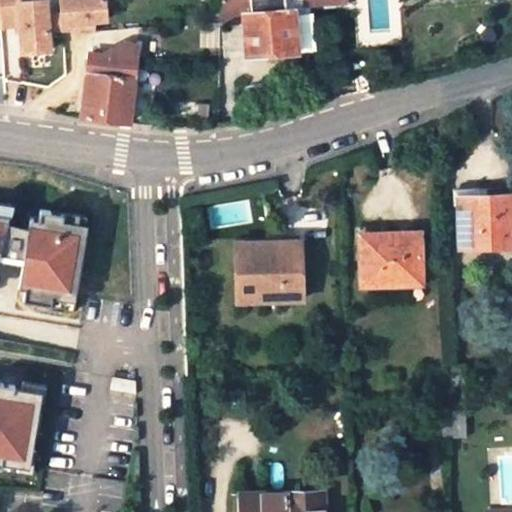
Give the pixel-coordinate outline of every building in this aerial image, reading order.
[(21,0),(0,0),(3,29),(24,28),(25,50),(55,48),(54,28),(53,14),(51,0),(39,0),(22,1),(21,0)] [(62,0),(63,13),(64,18),(89,16),(109,15),(107,0),(62,0)] [(286,0),(250,0),(251,13),(244,13),(247,56),(298,52),(295,10),(287,10),(286,0)] [(305,0),(286,0),(287,10),(295,10),(306,9),(306,4),(305,0)] [(63,13),(53,14),(54,28),(65,27),(64,18),(63,13)] [(89,16),(64,18),(65,27),(77,26),(90,25),(89,16)] [(83,118),(131,124),(136,58),(137,44),(124,43),(121,57),(88,54),(84,97),(83,118)] [(509,187),(460,187),(459,245),(511,245),(511,194),(508,195),(509,187)] [(26,216),(24,221),(19,261),(16,280),(20,281),(18,293),(47,297),(48,292),(72,296),(82,218),(58,215),(58,210),(36,207),(35,217),(26,216)] [(24,221),(4,218),(0,240),(0,256),(19,261),(24,221)] [(409,227),(360,228),(362,286),(424,283),(422,232),(409,233),(409,227)] [(262,289),(262,299),(303,298),(302,239),(237,241),(237,290),(262,289)] [(262,289),(237,290),(238,299),(262,299),(262,289)] [(427,403),(446,403),(445,369),(426,369),(427,403)] [(464,369),(445,369),(446,403),(465,402),(464,369)] [(0,459),(26,463),(37,387),(0,381),(0,459)] [(465,402),(446,403),(447,438),(466,437),(465,402)] [(428,438),(447,438),(446,403),(427,403),(428,438)] [(241,511),(321,511),(321,488),(241,489),(241,511)]
